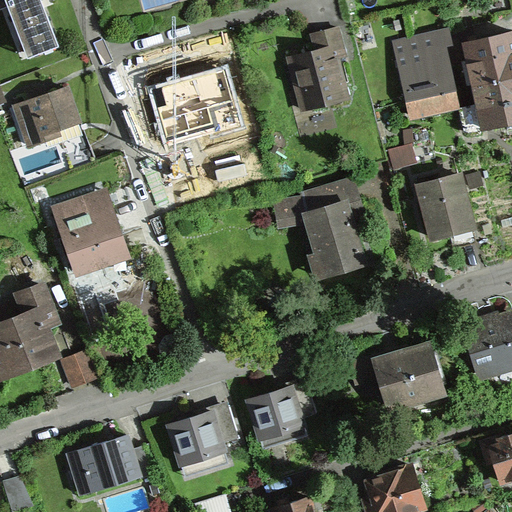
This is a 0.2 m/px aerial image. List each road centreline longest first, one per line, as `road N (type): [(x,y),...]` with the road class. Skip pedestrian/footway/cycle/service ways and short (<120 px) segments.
road 1 (residential): [(80,0),(208,366)]
road 2 (residential): [(511,277),(208,366)]
road 3 (residential): [(258,488),(511,407)]
road 4 (residential): [(208,366),(0,434)]
